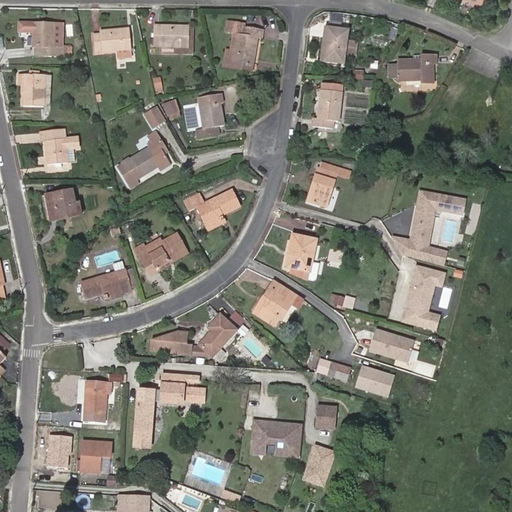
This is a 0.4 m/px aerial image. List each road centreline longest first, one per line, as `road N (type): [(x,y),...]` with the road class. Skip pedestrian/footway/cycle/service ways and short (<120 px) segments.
road 1 (residential): [(31,336),(159,311),(212,283),(247,246),(272,189),(298,0)]
road 2 (residential): [(0,126),(33,276),(31,336)]
road 3 (residential): [(328,0),(429,21),(511,62)]
road 4 (residential): [(31,336),(16,511)]
road 5 (unknown): [(18,482),(147,491),(176,511)]
